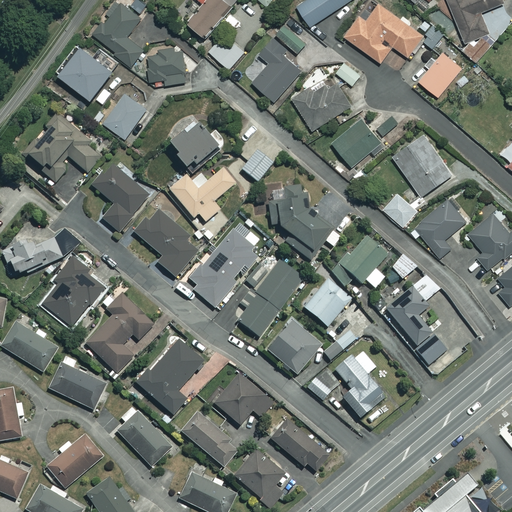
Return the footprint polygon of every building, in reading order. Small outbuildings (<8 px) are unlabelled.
[(199,0),(203,3),(188,19),(203,34),(235,0),(199,0)] [(348,0),(307,0),(298,7),(312,26),(348,0)] [(448,0),(463,40),(488,32),(481,12),(503,4),(501,0),(448,0)] [(142,17),(122,2),(96,35),(117,52),(116,53),(131,65),(144,49),(128,36),(142,17)] [(424,34),(378,3),(366,21),(358,16),(344,37),(382,62),(393,45),(409,55),(424,34)] [(433,48),(445,32),(433,22),(431,25),(424,19),(418,27),(427,35),(423,40),(433,48)] [(306,44),(286,24),(277,34),(297,53),(306,44)] [(475,62),(494,41),(485,33),(475,44),(471,41),(462,50),(475,62)] [(285,49),(275,40),(248,70),(255,77),(252,80),(275,100),(302,70),(282,52),(285,49)] [(227,51),(218,41),(209,50),(227,69),(243,53),(234,44),(227,51)] [(113,71),(81,45),(58,71),(90,98),(113,71)] [(159,54),(150,55),(152,80),(155,79),(155,85),(187,83),(184,51),(175,52),(175,46),(159,47),(159,54)] [(462,67),(443,52),(419,81),(438,96),(462,67)] [(361,74),(344,62),(336,73),(353,85),(361,74)] [(352,104),(337,83),(328,89),(325,85),(314,92),(311,88),(293,100),(313,130),(352,104)] [(104,107),(111,97),(103,91),(96,100),(104,107)] [(146,109),(125,93),(103,122),(125,138),(146,109)] [(90,143),(59,115),(26,153),(43,167),(40,170),(55,182),(65,171),(58,165),(67,155),(87,173),(101,157),(87,146),(90,143)] [(398,123),(392,116),(378,129),(384,136),(398,123)] [(382,141),(362,118),(333,143),(353,166),(382,141)] [(174,154),(190,174),(219,151),(194,120),(168,141),(177,152),(174,154)] [(450,173),(420,136),(392,158),(423,195),(450,173)] [(272,164),(249,142),(239,153),(248,161),(241,169),(255,182),(272,164)] [(148,194),(110,164),(92,187),(114,204),(102,219),(119,231),(148,194)] [(235,183),(223,168),(197,189),(185,175),(169,188),(192,217),(198,213),(205,221),(219,210),(212,201),(235,183)] [(321,243),(331,231),(326,227),(342,208),(328,196),(309,219),(302,213),(297,184),(272,189),(273,200),(264,201),(268,226),(278,225),(289,235),(284,241),(307,260),(321,243)] [(417,211),(398,193),(384,208),(403,226),(417,211)] [(466,220),(447,198),(414,227),(441,257),(452,247),(444,239),(466,220)] [(189,237),(156,208),(134,233),(162,256),(157,262),(175,277),(197,252),(185,242),(189,237)] [(511,230),(509,233),(493,213),(468,232),(483,252),(477,256),(487,270),(511,250),(511,230)] [(258,238),(239,222),(190,280),(197,286),(193,290),(215,308),(236,283),(232,280),(242,267),(244,269),(257,253),(250,248),(258,238)] [(331,231),(321,243),(331,251),(340,239),(331,231)] [(275,244),(265,235),(259,243),(269,252),(275,244)] [(386,255),(367,237),(341,264),(361,283),(364,279),(374,288),(384,277),(374,267),(386,255)] [(61,258),(53,238),(30,246),(28,240),(1,250),(7,265),(4,267),(8,278),(61,258)] [(95,261),(80,248),(54,280),(58,284),(42,303),(70,328),(104,288),(85,272),(95,261)] [(415,267),(403,254),(390,266),(402,279),(415,267)] [(303,279),(279,261),(269,274),(260,267),(234,299),(246,308),(237,320),(257,336),(303,279)] [(511,304),(511,266),(498,279),(505,286),(499,292),(511,306),(511,304)] [(427,274),(381,314),(427,368),(447,351),(417,315),(427,306),(424,302),(439,289),(427,274)] [(350,297),(326,279),(303,307),(327,326),(350,297)] [(153,323),(114,288),(100,303),(113,315),(87,345),(117,372),(133,355),(122,345),(132,333),(138,339),(153,323)] [(321,344),(292,320),(267,350),(296,374),(321,344)] [(37,329),(35,334),(15,323),(1,347),(43,371),(57,347),(44,339),(47,335),(37,329)] [(356,337),(349,329),(323,352),(330,360),(356,337)] [(203,361),(179,339),(151,371),(148,368),(136,382),(172,415),(186,399),(177,391),(203,361)] [(375,367),(360,348),(334,369),(350,388),(341,395),(359,417),(384,396),(366,374),(375,367)] [(92,410),(105,384),(72,369),(76,361),(66,356),(50,389),(92,410)] [(338,385),(325,370),(307,386),(320,401),(338,385)] [(272,401),(238,374),(214,405),(240,425),(252,410),(260,416),(272,401)] [(0,440),(20,437),(13,388),(0,389),(0,440)] [(172,446),(132,406),(120,418),(126,423),(117,432),(152,467),(172,446)] [(239,447),(197,414),(182,433),(223,466),(239,447)] [(286,419),(270,439),(305,466),(307,464),(316,471),(329,454),(286,419)] [(103,457),(86,436),(73,446),(69,441),(57,451),(61,455),(47,466),(63,488),(103,457)] [(284,473),(257,448),(233,474),(269,507),(282,493),(273,485),(284,473)] [(0,454),(0,491),(15,498),(27,472),(8,464),(10,460),(0,454)] [(509,511),(483,480),(466,460),(404,511),(509,511)] [(206,511),(225,511),(235,494),(193,472),(180,498),(206,511)] [(134,511),(109,477),(86,494),(99,511),(134,511)] [(51,492),(41,486),(27,510),(30,511),(80,511),(82,510),(62,498),(65,493),(54,486),(51,492)]
